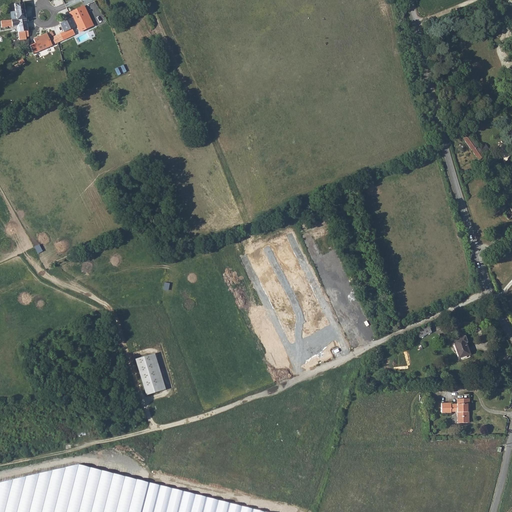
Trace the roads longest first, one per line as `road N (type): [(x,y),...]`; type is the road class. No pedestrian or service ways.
road 1 (track): [(490,293),(206,418),(95,442)]
road 2 (tertiary): [(409,0),(456,188),(511,336)]
